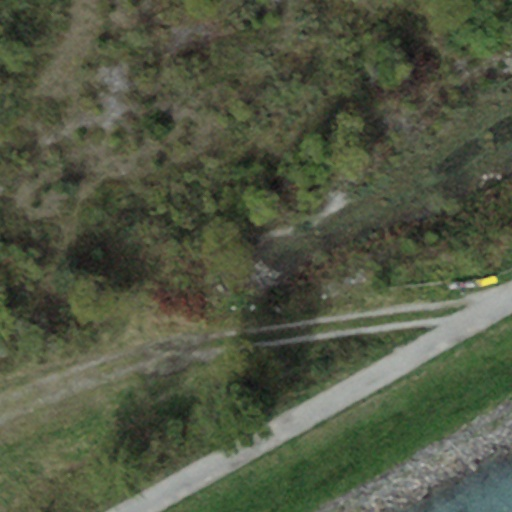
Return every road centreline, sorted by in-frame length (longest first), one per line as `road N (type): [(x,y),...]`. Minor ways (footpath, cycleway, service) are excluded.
road 1 (track): [(485,315),(455,309),(212,341),(73,375),(0,408)]
road 2 (track): [(129,511),(511,299)]
